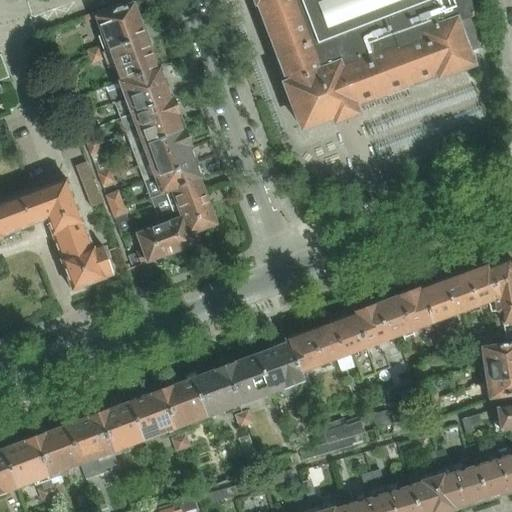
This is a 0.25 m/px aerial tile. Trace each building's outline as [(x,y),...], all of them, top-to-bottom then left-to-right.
[(89,58),(145,37),(131,0),(130,0),(101,11),(102,16),(94,19),(104,47),(87,53),(89,58)] [(253,0),(255,4),(257,4),(287,84),(284,85),(301,130),(331,118),(333,123),(356,114),(353,105),(377,96),(379,99),(412,87),(411,84),(436,74),(437,78),(471,65),(466,53),(476,49),(473,27),(459,33),(455,24),(469,19),(472,19),(468,0),(253,0)] [(108,58),(118,86),(157,71),(145,37),(89,58),(91,65),(108,58)] [(0,93),(1,93),(0,91),(0,81),(8,78),(0,56),(0,93)] [(118,86),(123,100),(165,84),(159,70),(157,71),(118,86)] [(123,100),(129,116),(171,100),(165,84),(123,100)] [(177,116),(171,100),(129,116),(130,116),(119,120),(125,136),(177,116)] [(76,118),(88,113),(86,107),(74,112),(76,118)] [(91,120),(88,113),(76,118),(79,125),(89,120),(91,120)] [(125,136),(131,151),(183,132),(177,116),(125,136)] [(89,120),(79,125),(82,133),(93,129),(89,120)] [(137,168),(188,148),(183,132),(131,151),(137,168)] [(88,150),(101,145),(98,139),(86,144),(88,150)] [(91,159),(101,155),(104,154),(101,145),(88,150),(91,159)] [(143,184),(154,180),(195,165),(188,148),(137,168),(143,184)] [(101,155),(91,159),(94,165),(103,161),(101,155)] [(97,174),(107,171),(103,161),(94,165),(97,174)] [(101,204),(85,163),(75,167),(90,208),(101,204)] [(200,180),(195,165),(154,180),(159,195),(169,192),(198,181),(200,180)] [(113,177),(110,169),(107,171),(97,174),(100,182),(113,177)] [(113,177),(100,182),(102,188),(115,183),(113,177)] [(215,226),(198,181),(169,192),(180,220),(186,237),(188,236),(215,226)] [(0,240),(1,240),(0,238),(45,221),(72,292),(112,278),(101,247),(91,250),(66,182),(0,205),(0,240)] [(122,201),(108,206),(111,214),(125,209),(122,201)] [(125,209),(111,214),(113,220),(126,215),(127,215),(125,209)] [(126,215),(113,220),(118,232),(130,228),(126,215)] [(192,247),(188,236),(186,237),(180,220),(135,236),(141,253),(136,255),(140,266),(140,267),(192,247)] [(136,254),(128,257),(132,269),(140,266),(136,255),(136,254)] [(473,344),(510,339),(511,338),(511,264),(507,263),(489,269),(499,299),(494,301),(496,312),(501,314),(503,325),(508,325),(508,328),(490,331),(491,334),(470,337),(473,344)] [(441,321),(442,321),(488,304),(490,300),(494,301),(499,299),(489,269),(487,265),(420,290),(440,345),(448,342),(441,321)] [(444,355),(440,345),(420,290),(353,315),(379,384),(388,380),(382,365),(375,346),(423,328),(435,358),(444,355)] [(285,340),(286,343),(299,374),(351,355),(365,389),(379,384),(353,315),(285,340)] [(302,382),(299,374),(286,343),(255,355),(270,394),(302,382)] [(511,345),(481,350),(484,366),(511,361),(511,345)] [(224,367),(239,406),(270,394),(255,355),(224,367)] [(511,361),(484,366),(486,383),(511,378),(511,361)] [(427,370),(424,363),(413,368),(415,375),(427,370)] [(224,367),(192,379),(207,418),(239,406),(224,367)] [(489,401),(511,397),(511,378),(486,383),(489,401)] [(161,391),(176,430),(207,418),(192,379),(161,391)] [(311,388),(305,390),(311,403),(316,400),(311,388)] [(395,389),(385,392),(391,406),(400,402),(395,389)] [(305,390),(300,393),(305,405),(311,403),(305,390)] [(129,403),(143,442),(176,430),(161,391),(129,403)] [(423,398),(426,405),(439,400),(436,393),(423,398)] [(442,407),(439,400),(426,405),(429,412),(442,407)] [(98,414),(112,453),(143,442),(129,403),(98,414)] [(508,431),(511,430),(511,405),(497,407),(501,432),(508,431)] [(253,424),(248,411),(241,414),(246,427),(253,424)] [(386,411),(372,417),(376,429),(391,424),(386,411)] [(66,426),(81,465),(112,453),(98,414),(66,426)] [(246,427),(241,414),(234,417),(239,429),(246,427)] [(478,415),(461,420),(465,433),(473,431),(471,426),(480,423),(478,415)] [(403,422),(406,430),(424,425),(421,417),(403,422)] [(344,419),(320,428),(326,444),(328,443),(334,442),(339,440),(345,438),(351,436),(360,434),(360,435),(364,433),(358,418),(345,423),(344,419)] [(398,423),(400,432),(406,430),(403,422),(398,423)] [(392,425),(394,434),(400,432),(398,423),(392,425)] [(66,426),(34,438),(55,497),(58,503),(63,501),(57,485),(66,482),(62,472),(81,465),(66,426)] [(351,436),(354,445),(363,443),(360,435),(360,434),(351,436)] [(187,448),(182,435),(175,438),(180,451),(187,448)] [(345,438),(348,447),(354,445),(351,436),(345,438)] [(55,497),(34,438),(3,450),(17,489),(37,481),(41,490),(38,491),(42,502),(55,497)] [(173,453),(180,451),(175,438),(168,440),(173,453)] [(339,440),(342,449),(348,447),(345,438),(339,440)] [(334,442),(336,451),(342,449),(339,440),(334,442)] [(328,443),(331,452),(336,451),(334,442),(328,443)] [(503,458),(477,466),(488,501),(511,493),(511,453),(511,449),(507,450),(505,442),(495,445),(498,453),(502,452),(503,458)] [(331,452),(328,443),(326,444),(322,445),(325,454),(331,452)] [(325,454),(322,445),(311,449),(313,457),(325,454)] [(313,457),(311,449),(299,452),(302,461),(313,457)] [(0,450),(0,495),(17,489),(3,450),(0,450)] [(439,462),(447,460),(445,453),(440,451),(436,452),(439,462)] [(430,465),(439,462),(436,452),(427,455),(430,465)] [(287,465),(292,464),(290,455),(284,457),(287,465)] [(287,465),(284,457),(278,458),(281,467),(287,465)] [(281,467),(278,458),(260,463),(264,472),(281,467)] [(127,471),(122,459),(115,461),(119,474),(127,471)] [(447,460),(439,462),(454,511),(488,501),(477,466),(447,474),(445,469),(450,467),(447,460)] [(438,477),(412,485),(419,511),(450,511),(454,511),(439,462),(430,465),(432,473),(437,472),(438,477)] [(265,478),(268,486),(293,479),(291,470),(265,478)] [(380,471),(371,474),(373,482),(382,479),(380,471)] [(371,474),(361,477),(364,485),(373,482),(371,474)] [(265,478),(233,487),(235,496),(268,486),(265,478)] [(382,479),(373,482),(382,511),(419,511),(412,485),(381,494),(379,489),(385,488),(382,479)] [(348,511),(382,511),(373,482),(364,485),(366,493),(372,492),(373,497),(346,505),(348,511)] [(233,487),(199,497),(202,506),(235,496),(233,487)] [(304,491),(308,502),(316,499),(313,489),(304,491)] [(193,499),(172,505),(173,511),(175,511),(179,511),(184,511),(195,509),(193,499)] [(316,499),(308,502),(310,511),(348,511),(346,505),(323,511),(315,511),(314,509),(319,507),(316,499)] [(306,511),(310,511),(308,502),(299,505),(300,511),(303,511),(306,511)]
